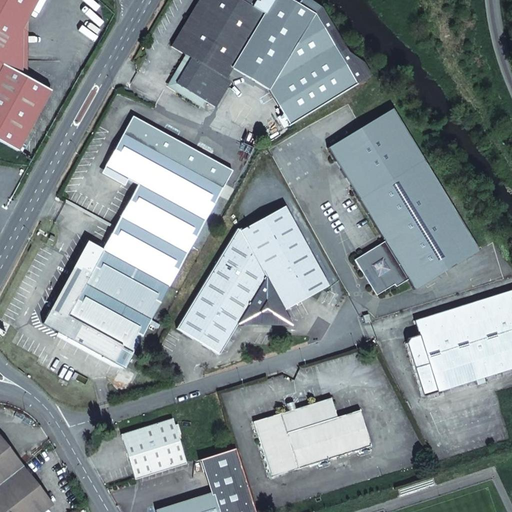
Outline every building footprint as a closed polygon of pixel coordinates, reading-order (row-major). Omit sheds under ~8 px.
[(0,0),(0,139),(20,150),(53,88),(29,75),(28,78),(23,74),(22,29),(37,0),(0,0)] [(268,90),(289,125),(356,84),(334,48),(313,14),(290,0),(196,0),(169,45),(183,54),(170,76),(174,91),(200,107),(204,100),(210,104),(225,78),(232,68),(268,90)] [(174,91),(170,76),(165,85),(174,91)] [(231,82),(225,78),(210,104),(215,108),(231,82)] [(454,213),(422,160),(391,109),(327,147),(384,241),(353,259),(361,271),(364,269),(375,288),(379,289),(394,280),(395,283),(399,283),(407,279),(413,289),(476,250),(458,220),(463,217),(458,210),(454,213)] [(57,331),(113,362),(123,368),(229,175),(129,121),(104,167),(127,180),(137,185),(102,249),(87,241),(41,323),(57,331)] [(127,180),(104,167),(100,174),(124,187),(127,180)] [(286,317),(286,316),(283,310),(327,286),(284,207),(239,230),(236,229),(175,328),(218,354),(237,324),(241,317),(250,317),(253,324),(259,320),(268,320),(272,324),(273,324),(277,317),(286,317)] [(511,289),(413,320),(418,335),(408,337),(405,343),(421,396),(475,379),(477,384),(484,382),(483,377),(511,367),(511,289)] [(110,367),(113,362),(57,331),(54,337),(110,367)] [(270,477),(291,471),(370,446),(359,410),(336,416),(330,398),(252,422),(270,477)] [(134,479),(185,464),(172,419),(121,435),(134,479)] [(0,483),(22,466),(0,437),(0,483)] [(253,511),(234,449),(201,459),(211,493),(155,510),(155,511),(253,511)] [(40,511),(51,504),(22,466),(0,483),(0,511),(40,511)]
